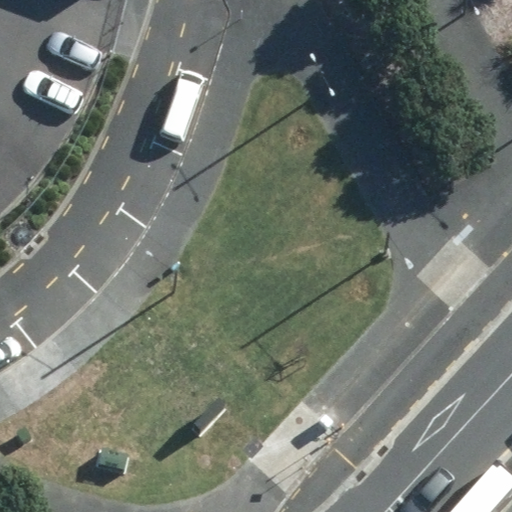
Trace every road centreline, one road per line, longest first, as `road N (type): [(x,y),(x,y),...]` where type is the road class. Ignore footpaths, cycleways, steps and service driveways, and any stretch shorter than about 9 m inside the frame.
road 1 (unclassified): [(0,308),(57,257),(117,169),(177,0)]
road 2 (unclassified): [(511,380),(396,511)]
road 3 (primary): [(406,511),(511,397)]
